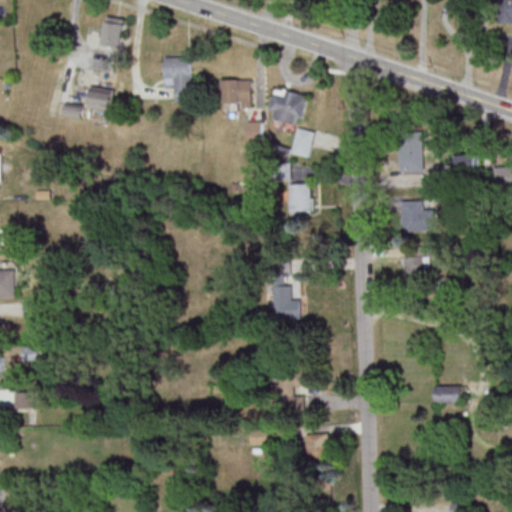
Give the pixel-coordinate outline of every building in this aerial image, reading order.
[(375,8),(402,8),(402,0),(375,0),(375,8)] [(511,0),(500,0),(501,22),(511,21),(511,0)] [(102,45),(121,49),(127,19),(108,15),(102,45)] [(192,55),(167,55),(167,80),(175,80),(175,100),(192,100),(192,55)] [(223,79),(223,107),(252,107),(252,79),(223,79)] [(115,89),(91,86),(89,107),(112,109),(115,89)] [(302,123),(307,94),(276,88),(271,118),(302,123)] [(316,131),(299,127),(293,152),(310,157),(316,131)] [(424,170),(424,135),(401,135),(401,170),(424,170)] [(479,154),(457,154),(457,168),(479,168),(479,154)] [(511,187),(511,164),(496,164),(496,188),(511,187)] [(291,212),(314,212),(314,183),(291,183),(291,212)] [(425,200),(404,200),(404,231),(436,231),(436,210),(425,210),(425,200)] [(405,276),(432,276),(432,247),(417,247),(417,255),(405,255),(405,276)] [(274,318),(302,317),(302,295),(292,296),(291,259),(272,259),(274,318)] [(0,295),(12,295),(12,269),(0,269),(0,295)] [(24,359),(38,359),(38,346),(24,346),(24,359)] [(305,369),(281,369),(281,411),(308,411),(308,395),(298,395),(297,387),(305,387),(305,369)] [(463,385),(436,385),(436,402),(463,402),(463,385)] [(480,417),(497,417),(497,400),(480,400),(480,417)] [(321,464),(332,464),(332,433),(308,433),(308,458),(321,458),(321,464)]
